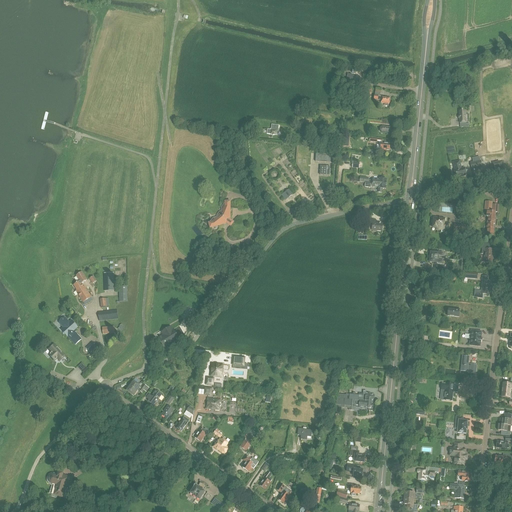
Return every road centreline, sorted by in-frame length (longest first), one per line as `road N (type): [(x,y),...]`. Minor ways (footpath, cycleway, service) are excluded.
road 1 (primary): [(377,511),(410,198)]
road 2 (residential): [(478,511),(511,207)]
road 3 (residential): [(276,511),(105,386)]
road 4 (residential): [(235,290),(292,224),(410,198)]
road 5 (primary): [(410,198),(430,0)]
road 6 (track): [(178,0),(156,186)]
road 7 (residential): [(235,290),(178,352),(105,386)]
road 8 (residential): [(17,511),(36,461),(105,386)]
road 9 (track): [(145,368),(151,244)]
